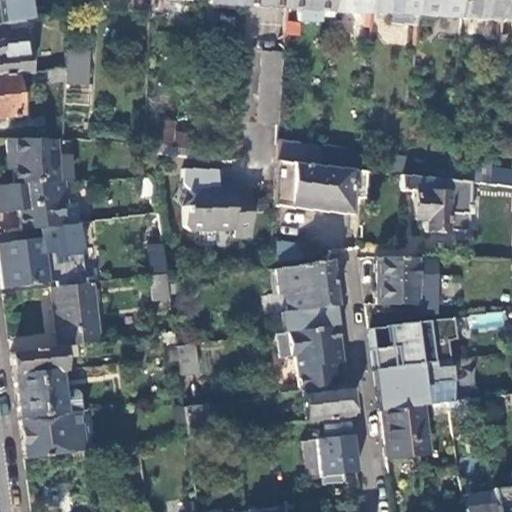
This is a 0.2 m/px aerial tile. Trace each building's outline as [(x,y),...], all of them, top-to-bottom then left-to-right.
[(25,0),(0,0),(0,18),(1,24),(24,21),(29,20),(25,0)] [(169,0),(170,2),(185,3),(185,8),(189,9),(189,0),(169,0)] [(207,0),(207,6),(239,8),(239,0),(207,0)] [(239,0),(239,8),(285,11),(285,0),(239,0)] [(285,0),(285,11),(298,11),(298,22),(318,24),(318,13),(330,14),(331,9),(331,0),(285,0)] [(331,0),(331,9),(372,10),(372,0),(331,0)] [(372,0),(372,10),(371,15),(391,16),(391,22),(415,24),(416,17),(416,0),(372,0)] [(416,0),(416,17),(452,21),(452,26),(459,27),(461,0),(416,0)] [(461,0),(459,27),(465,27),(466,21),(492,23),(491,42),(499,42),(499,37),(500,23),(501,0),(461,0)] [(511,0),(501,0),(500,23),(511,23),(511,0)] [(31,74),(30,67),(24,21),(1,24),(0,24),(0,77),(16,76),(31,74)] [(499,37),(499,42),(498,53),(509,54),(510,43),(506,43),(506,37),(499,37)] [(458,40),(458,51),(468,52),(469,41),(458,40)] [(88,53),(65,52),(65,62),(64,69),(64,83),(64,85),(86,86),(88,53)] [(257,127),(276,128),(281,56),(261,55),(257,127)] [(31,74),(46,72),(64,69),(65,62),(30,67),(31,74)] [(48,85),(64,83),(64,69),(46,72),(48,85)] [(16,76),(0,77),(0,120),(22,118),(16,76)] [(215,123),(200,122),(198,148),(213,149),(215,123)] [(172,126),(154,124),(152,142),(170,144),(172,126)] [(93,125),(92,138),(122,139),(123,126),(93,125)] [(192,134),(174,132),(173,144),(190,147),(192,134)] [(59,185),(55,143),(5,142),(7,162),(10,162),(13,187),(59,185)] [(275,144),(274,163),(319,168),(320,150),(275,144)] [(320,150),(319,168),(341,170),(342,153),(320,150)] [(450,160),(448,181),(467,183),(488,185),(489,171),(490,163),(480,162),(480,170),(469,170),(469,172),(458,171),(458,161),(450,160)] [(319,168),(274,163),(272,202),(351,211),(352,199),(365,200),(368,173),(341,170),(319,168)] [(499,172),(489,171),(488,185),(498,186),(499,172)] [(511,172),(499,172),(498,186),(511,187),(511,172)] [(466,234),(467,183),(448,181),(400,177),(400,191),(413,192),(412,221),(424,222),(424,233),(466,234)] [(59,185),(13,187),(0,187),(0,212),(17,211),(19,231),(39,229),(59,226),(57,207),(61,207),(59,185)] [(249,239),(248,190),(197,191),(181,208),(182,228),(187,232),(232,231),(232,239),(249,239)] [(57,207),(59,226),(39,229),(41,240),(47,284),(55,283),(56,288),(87,284),(76,205),(61,207),(57,207)] [(0,278),(2,290),(47,284),(41,240),(0,245),(0,278)] [(267,264),(299,260),(294,245),(269,243),(267,264)] [(159,244),(144,246),(148,276),(164,274),(159,244)] [(414,259),(374,259),(373,305),(413,305),(414,259)] [(284,312),(279,313),(281,333),(336,326),(333,306),(330,284),(327,262),(272,269),(275,295),(281,294),(284,312)] [(150,277),(152,301),(166,299),(163,276),(150,277)] [(180,295),(178,282),(165,284),(167,296),(180,295)] [(56,288),(50,289),(57,349),(74,346),(97,343),(90,284),(87,284),(56,288)] [(375,395),(377,413),(419,407),(428,406),(446,403),(453,403),(445,342),(454,340),(451,319),(382,328),(385,348),(369,350),(375,395)] [(281,333),(273,334),(276,359),(293,356),(298,393),(299,393),(344,387),(340,362),(337,363),(335,344),(338,344),(336,326),(281,333)] [(176,366),(174,347),(172,333),(162,335),(166,367),(176,366)] [(195,374),(191,345),(174,347),(176,366),(177,376),(195,374)] [(74,346),(57,349),(10,355),(11,361),(13,375),(56,369),(57,373),(63,372),(61,362),(76,360),(74,346)] [(56,369),(13,375),(16,402),(19,419),(78,411),(79,411),(77,394),(73,391),(60,393),(57,373),(56,369)] [(299,393),(303,423),(321,420),(348,416),(345,399),(344,387),(299,393)] [(511,406),(511,404),(511,395),(501,396),(502,407),(511,406)] [(477,411),(475,400),(453,403),(446,403),(448,414),(477,411)] [(448,414),(446,403),(428,406),(430,416),(448,414)] [(202,406),(182,409),(185,428),(186,439),(202,436),(206,436),(202,406)] [(419,407),(377,413),(383,454),(384,462),(426,457),(419,407)] [(185,428),(182,409),(175,409),(178,429),(185,428)] [(21,439),(24,459),(83,452),(80,427),(78,411),(19,419),(21,439)] [(351,438),(348,416),(321,420),(324,442),(351,438)] [(80,427),(83,452),(89,451),(86,426),(80,427)] [(204,449),(202,436),(186,439),(187,451),(204,449)] [(353,457),(351,438),(324,442),(299,445),(305,479),(317,478),(317,480),(356,475),(353,457)] [(149,455),(147,444),(136,445),(138,457),(149,455)] [(511,488),(488,491),(490,505),(491,511),(511,511),(511,473),(509,474),(511,488)] [(488,491),(458,495),(460,510),(490,505),(488,491)]
